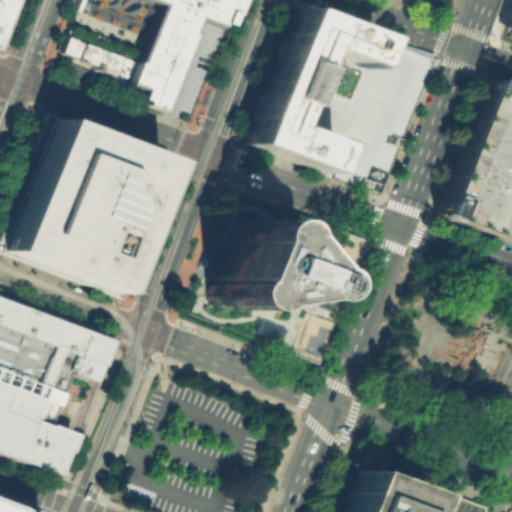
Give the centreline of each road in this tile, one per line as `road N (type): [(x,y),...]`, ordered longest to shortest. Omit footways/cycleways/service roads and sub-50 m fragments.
road 1 (primary): [(398,225),(0,74)]
road 2 (primary): [(330,403),(465,47)]
road 3 (primary): [(159,338),(511,472)]
road 4 (tertiary): [(143,332),(76,508)]
road 5 (tertiary): [(269,0),(211,154)]
road 6 (secondary): [(340,0),(465,47)]
road 7 (tertiary): [(211,154),(165,273)]
road 8 (primary): [(0,277),(113,320)]
road 9 (primary): [(511,268),(398,225)]
